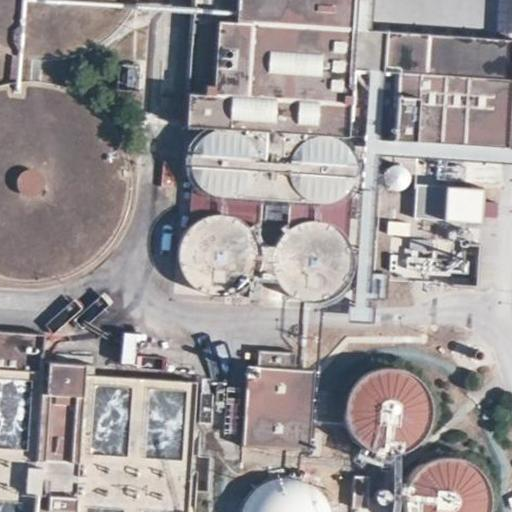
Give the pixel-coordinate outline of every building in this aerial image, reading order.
[(195,0),(187,127),(511,146),(511,118),(511,38),(374,31),(375,0),(195,0)] [(221,132),(212,134),(204,138),(197,144),(193,152),(191,161),(191,170),(193,178),(198,186),(205,192),(213,196),(222,198),(231,197),(240,194),(247,188),(253,181),(256,173),(257,164),(256,155),(252,147),(246,140),(238,135),(230,132),(221,132)] [(314,140),(305,143),(298,149),(292,157),(289,166),(288,176),(289,185),(294,194),(300,201),(308,206),(318,209),(327,209),(337,207),(345,202),(352,195),(356,187),(359,177),(358,168),(355,158),(350,150),(342,144),(333,140),(324,139),(314,140)] [(410,173),(388,169),(384,189),(406,193),(410,173)] [(413,219),(442,222),(445,187),(416,185),(413,219)] [(482,226),(483,191),(446,191),(446,226),(482,226)] [(235,218),(224,215),(213,216),(203,219),(194,224),(186,233),(181,242),(179,253),(180,264),(184,274),(190,283),(199,290),(209,294),(220,295),(231,294),(241,289),(249,282),(255,273),(259,263),(260,252),(257,241),(252,232),(244,224),(235,218)] [(305,224),(295,228),(286,235),(280,243),(276,253),(275,264),(277,274),(281,284),(289,292),(298,298),(308,301),(319,301),(329,299),(339,293),(346,286),(351,276),(354,266),(353,255),(350,245),(344,236),(336,229),(326,224),(315,223),(305,224)] [(408,237),(404,258),(393,256),(389,270),(429,279),(437,243),(408,237)] [(0,511),(187,511),(195,383),(95,377),(95,366),(44,363),(45,336),(0,333),(0,511)] [(248,367),(245,447),(310,450),(313,372),(296,372),(296,354),(259,353),(258,368),(248,367)] [(370,373),(360,379),(352,388),(346,398),(344,410),(345,422),(349,433),(356,443),(365,451),(376,455),(388,457),(400,455),(411,451),(421,443),(427,433),(431,422),(432,410),(430,398),(424,387),(416,379),(406,372),(394,369),(382,369),(370,373)] [(429,463),(419,469),(411,478),(405,489),(403,500),(404,511),(403,511),(488,511),(489,511),(490,500),(487,489),(482,478),(474,469),(464,463),(452,460),(441,460),(429,463)] [(281,476),(268,479),(257,485),(247,494),(241,506),(239,511),(330,511),(331,510),(325,498),(317,488),(306,481),(294,477),(281,476)]
